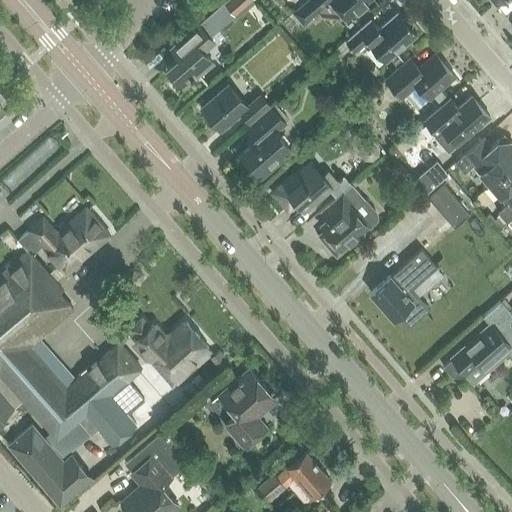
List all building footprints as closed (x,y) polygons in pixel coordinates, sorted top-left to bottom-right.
[(225,0),(224,2),(234,13),(248,0),(225,0)] [(302,23),(317,10),(320,14),(339,15),(342,12),(347,18),(367,0),(307,0),(293,12),(302,23)] [(403,18),(402,18),(397,12),(378,28),(370,19),(346,40),(356,51),(368,41),(386,61),(390,58),(397,52),(416,35),(410,28),(411,27),(412,26),(412,25),(412,23),(412,22),(412,21),(411,20),(411,19),(410,18),(409,18),(408,17),(407,17),(406,17),(405,17),(403,18)] [(203,51),(214,42),(198,24),(171,48),(179,57),(167,67),(184,87),(212,62),(203,51)] [(397,52),(390,58),(397,66),(404,60),(397,52)] [(416,84),(429,98),(432,95),(439,89),(455,75),(435,53),(418,67),(410,58),(386,79),(401,97),(416,84)] [(326,60),(320,66),(325,72),(331,66),(326,60)] [(249,121),(268,104),(260,94),(247,105),(228,83),(201,107),(221,130),(241,112),(249,121)] [(439,89),(432,95),(441,105),(448,99),(439,89)] [(434,136),(448,152),(456,145),(490,115),(471,94),(457,106),(449,97),(448,99),(441,105),(424,120),(436,134),(434,136)] [(369,102),(357,106),(361,119),(373,115),(369,102)] [(240,152),(259,173),(289,146),(276,131),(285,123),(271,106),(246,128),(255,139),(240,152)] [(473,164),(490,184),(511,164),(511,141),(497,140),(490,146),(482,137),(454,162),(464,172),(473,164)] [(359,144),(358,152),(364,159),(373,160),(379,154),(380,145),(374,138),(366,139),(359,144)] [(396,144),(387,151),(394,159),(402,152),(396,144)] [(274,191),(282,200),(288,207),(296,200),(304,209),(327,188),(336,181),(327,171),(323,175),(310,160),(274,191)] [(436,161),(413,181),(425,194),(447,174),(436,161)] [(511,164),(490,184),(507,203),(498,211),(507,222),(511,217),(511,164)] [(336,181),(327,188),(335,197),(345,188),(337,179),(336,181)] [(443,182),(427,196),(454,227),(470,213),(443,182)] [(335,197),(332,200),(321,209),(329,218),(321,226),(324,230),(319,234),(336,254),(380,216),(351,183),(345,188),(335,197)] [(29,228),(18,238),(17,239),(25,249),(0,270),(0,417),(23,398),(56,438),(80,419),(82,423),(90,433),(97,428),(111,444),(136,423),(132,418),(128,413),(144,400),(126,379),(140,367),(134,360),(119,342),(97,360),(75,379),(59,360),(37,336),(72,307),(57,291),(60,288),(54,281),(65,272),(109,234),(85,207),(56,232),(42,217),(29,228)] [(391,276),(371,293),(393,319),(394,320),(399,316),(408,327),(429,309),(410,286),(436,264),(423,249),(391,276)] [(129,280),(138,284),(142,272),(133,269),(129,280)] [(511,349),(511,314),(500,301),(482,316),(490,324),(442,366),(448,372),(449,373),(451,375),(453,375),(455,376),(457,376),(459,376),(462,375),(463,374),(464,373),(478,361),(483,367),(508,345),(511,349)] [(143,316),(126,331),(134,341),(148,356),(146,358),(148,360),(152,365),(158,360),(193,330),(185,321),(165,338),(153,324),(151,326),(143,316)] [(193,330),(158,360),(173,377),(208,347),(193,330)] [(220,349),(209,358),(220,370),(231,361),(220,349)] [(225,424),(245,447),(267,428),(256,416),(278,397),(277,396),(271,401),(265,393),(268,391),(250,369),(219,395),(236,415),(225,424)] [(7,444),(59,505),(91,479),(70,454),(63,460),(32,424),(7,444)] [(158,433),(125,462),(133,471),(131,472),(141,484),(125,499),(132,506),(129,509),(131,511),(169,511),(178,505),(160,485),(171,476),(185,464),(176,454),(182,449),(166,430),(160,435),(158,433)] [(312,495),(329,480),(304,450),(275,475),(273,473),(255,489),(266,501),(295,476),(312,495)]
